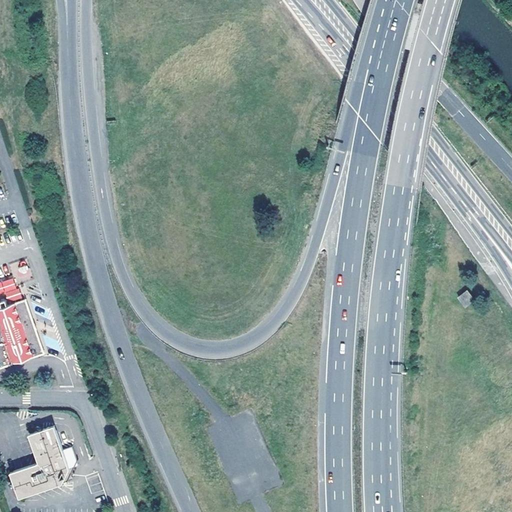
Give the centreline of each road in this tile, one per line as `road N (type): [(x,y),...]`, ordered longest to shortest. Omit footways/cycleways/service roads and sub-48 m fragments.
road 1 (motorway): [(386,0),(304,275),(273,325),(235,350),(215,352),(164,334),(123,278),(91,118),(86,0)]
road 2 (motorway): [(401,0),(349,253),(338,358),(340,511)]
road 3 (motorway): [(378,511),(388,257),(441,0)]
road 4 (motorway): [(67,32),(75,157),(95,263),(191,511)]
road 5 (secondary): [(477,200),(317,0)]
road 6 (secondary): [(511,170),(364,0)]
road 7 (unclassified): [(124,511),(88,409),(64,397),(0,398)]
